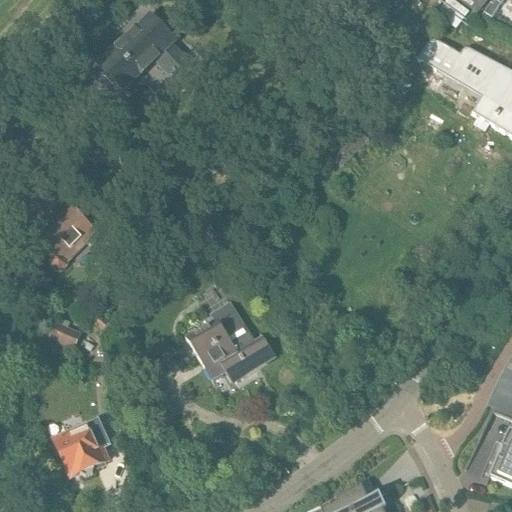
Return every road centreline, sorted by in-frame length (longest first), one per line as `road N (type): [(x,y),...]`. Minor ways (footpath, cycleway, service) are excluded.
road 1 (residential): [(399,407),(511,242)]
road 2 (residential): [(253,511),(288,500),(399,407)]
road 3 (residential): [(438,452),(468,424),(511,342)]
